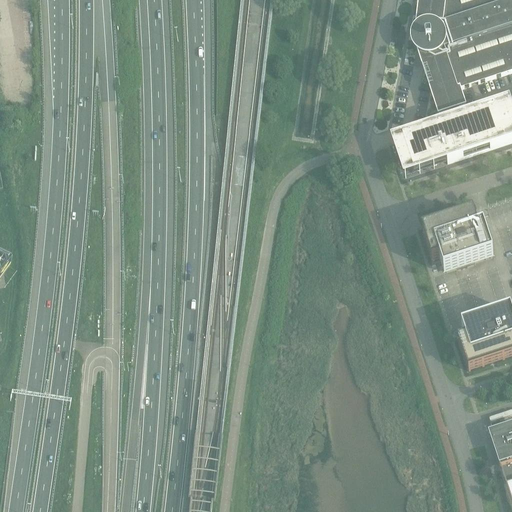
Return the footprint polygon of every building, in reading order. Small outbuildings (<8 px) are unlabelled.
[(414,41),(414,43),(414,45),(415,48),(416,50),(438,117),(452,112),(458,110),(464,108),(459,92),(469,88),(479,85),(511,74),(511,2),(510,3),(508,0),(418,0),(414,38),(414,41)] [(451,126),(403,142),(414,175),(447,164),(448,165),(511,144),(511,106),(462,123),(461,117),(458,110),(452,112),(454,119),(456,125),(451,126)] [(440,261),(444,275),(475,265),(494,259),(484,230),(477,232),(473,218),(423,235),(433,263),(440,261)] [(459,344),(469,373),(511,358),(511,314),(511,312),(462,328),(466,342),(459,344)] [(511,425),(489,434),(511,503),(511,425)]
